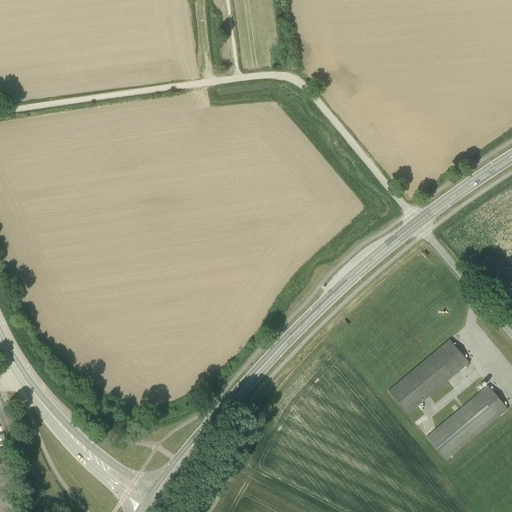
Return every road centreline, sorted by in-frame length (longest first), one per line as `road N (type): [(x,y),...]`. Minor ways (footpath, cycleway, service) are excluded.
road 1 (unclassified): [(416,223),(312,95),(284,76),(0,111)]
road 2 (tertiary): [(154,502),(245,384),(416,223)]
road 3 (tertiary): [(154,502),(60,425),(0,336)]
road 4 (unclassified): [(511,337),(416,223)]
